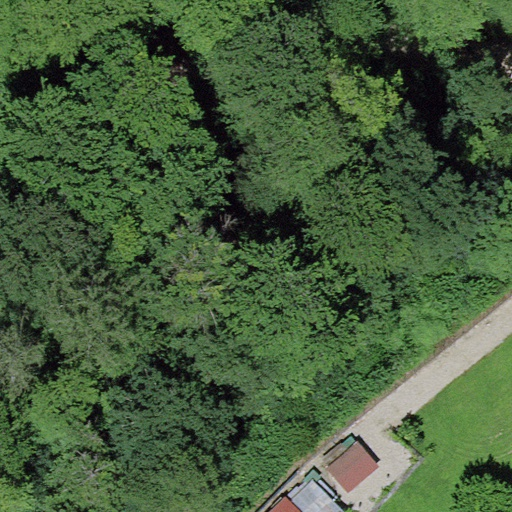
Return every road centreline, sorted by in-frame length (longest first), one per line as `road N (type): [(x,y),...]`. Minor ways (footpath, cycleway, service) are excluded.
road 1 (track): [(0,188),(89,126),(201,69),(330,31),(436,40),(511,71)]
road 2 (track): [(511,318),(375,426)]
